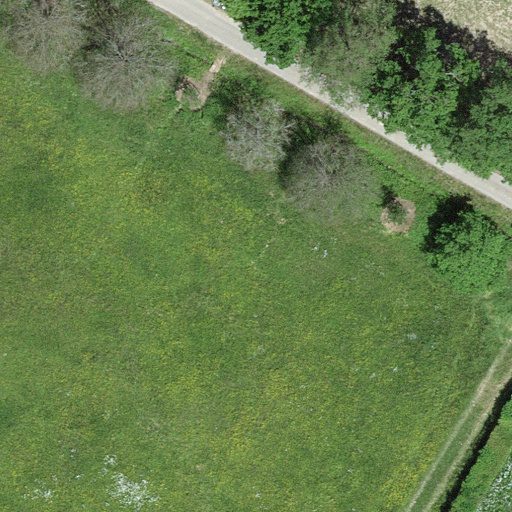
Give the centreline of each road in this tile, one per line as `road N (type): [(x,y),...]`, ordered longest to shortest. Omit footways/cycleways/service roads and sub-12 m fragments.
road 1 (unclassified): [(152,0),(511,213)]
road 2 (track): [(423,511),(511,358)]
